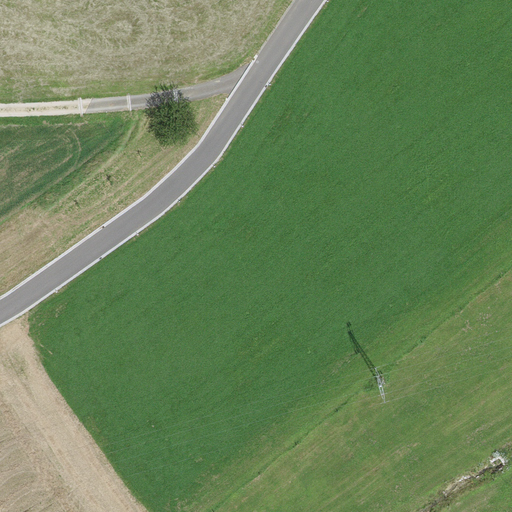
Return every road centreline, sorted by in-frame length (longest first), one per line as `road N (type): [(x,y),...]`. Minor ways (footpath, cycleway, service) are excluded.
road 1 (unclassified): [(0,308),(158,195),(199,156),(309,0)]
road 2 (track): [(0,108),(80,108),(252,80)]
